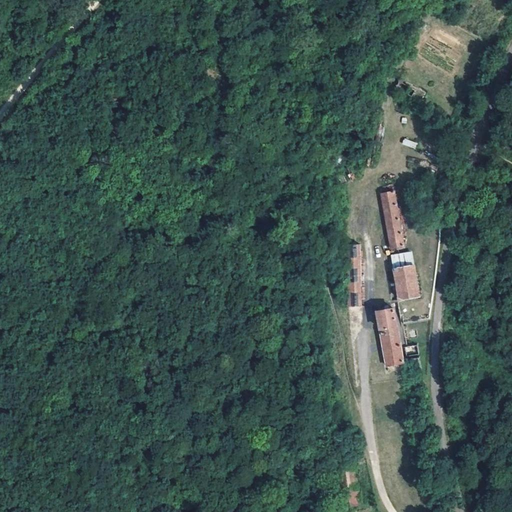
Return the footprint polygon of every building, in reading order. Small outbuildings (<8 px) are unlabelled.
[(407,78),(406,82),(422,90),(424,87),(407,78)] [(419,96),(422,90),(406,82),(402,88),(419,96)] [(402,144),(415,149),(417,143),(404,138),(402,144)] [(382,195),(391,249),(404,247),(395,193),(382,195)] [(361,246),(347,246),(348,307),(362,307),(361,246)] [(395,269),(400,300),(419,297),(414,265),(395,269)] [(378,312),(388,372),(402,369),(402,364),(403,364),(394,309),(378,312)] [(417,346),(404,348),(406,358),(419,355),(417,346)] [(362,500),(352,441),(324,446),(334,504),(362,500)] [(433,461),(435,460),(440,459),(438,450),(434,450),(431,451),(433,461)]
